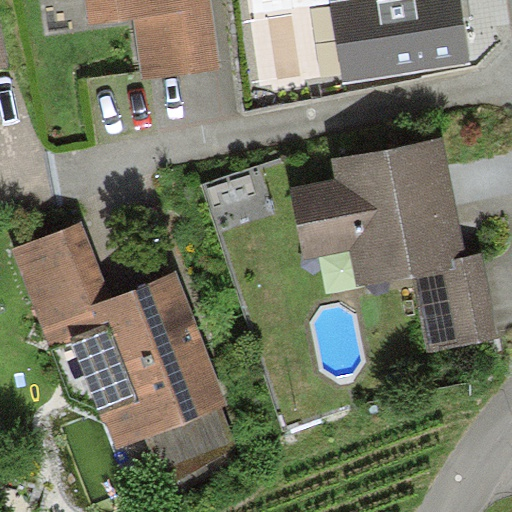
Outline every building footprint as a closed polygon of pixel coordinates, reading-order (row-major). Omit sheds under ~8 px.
[(85,0),(89,30),(138,24),(144,79),(220,71),(212,0),(85,0)] [(337,0),(349,85),(469,69),(461,11),(459,0),(337,0)] [(0,72),(9,70),(0,20),(0,72)] [(336,164),(341,185),(295,194),(309,262),(354,253),(362,293),(417,282),(431,352),(495,339),(480,262),(466,265),(442,144),(336,164)] [(79,227),(11,252),(70,409),(110,428),(119,451),(228,409),(179,280),(162,287),(109,307),(79,227)]
